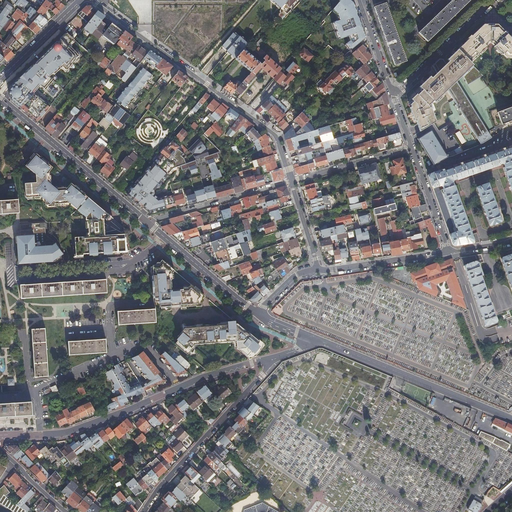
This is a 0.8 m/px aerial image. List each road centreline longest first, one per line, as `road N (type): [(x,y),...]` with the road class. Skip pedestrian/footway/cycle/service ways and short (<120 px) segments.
road 1 (residential): [(0,438),(66,433),(267,359)]
road 2 (residential): [(292,180),(276,133),(92,0)]
road 3 (tertiary): [(511,418),(311,337)]
road 4 (residential): [(141,511),(267,359)]
road 5 (tertiary): [(148,223),(0,97)]
road 6 (residential): [(163,236),(131,263),(2,272)]
road 7 (residential): [(148,223),(292,180)]
road 8 (residential): [(491,0),(393,97)]
road 9 (residential): [(317,269),(449,252)]
road 10 (tertiary): [(258,314),(163,236)]
road 11 (residential): [(292,180),(410,146)]
